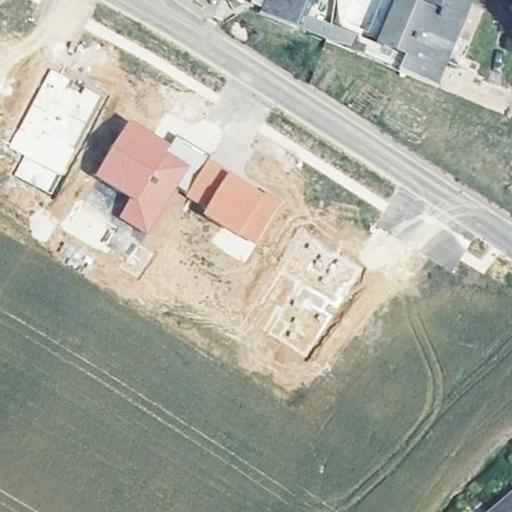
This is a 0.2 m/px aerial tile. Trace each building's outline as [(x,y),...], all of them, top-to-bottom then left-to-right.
[(318,47),(323,34),(300,25),(306,9),(310,10),(313,0),(259,0),(251,21),(318,47)] [(388,4),(369,52),(398,64),(393,77),(427,90),(438,66),(429,62),(439,41),(448,45),(464,11),(437,0),(417,0),(413,13),(388,4)] [(318,47),(339,55),(344,42),(323,34),(318,47)] [(339,55),(393,77),(398,64),(369,52),(344,42),(339,55)] [(13,175),(55,195),(104,95),(48,67),(9,147),(24,154),(13,175)] [(117,217),(147,234),(174,187),(184,193),(207,154),(176,136),(172,144),(127,118),(94,176),(130,196),(117,217)] [(181,203),(257,243),(281,199),(205,158),(181,203)] [(511,511),(511,501),(498,511),(511,511)]
